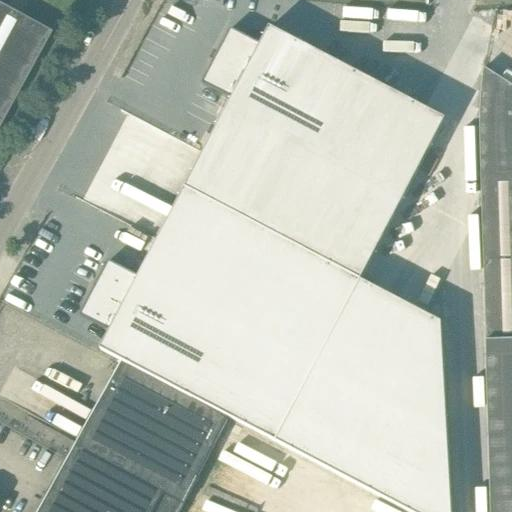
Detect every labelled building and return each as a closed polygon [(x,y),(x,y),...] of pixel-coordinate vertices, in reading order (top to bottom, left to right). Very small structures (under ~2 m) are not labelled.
[(0,123),(50,33),(0,5),(0,123)] [(205,149),(184,188),(361,281),(361,280),(446,119),(440,116),(269,27),(260,45),(230,29),(201,84),(231,100),(205,149)] [(511,511),(511,86),(484,68),(479,97),(481,178),(491,511),(511,511)] [(108,261),(79,317),(109,332),(100,349),(122,361),(121,362),(228,419),(176,511),(451,511),(447,417),(441,323),(418,311),(361,280),(361,281),(184,188),(138,277),(108,261)] [(176,511),(228,419),(121,362),(38,511),(176,511)]
